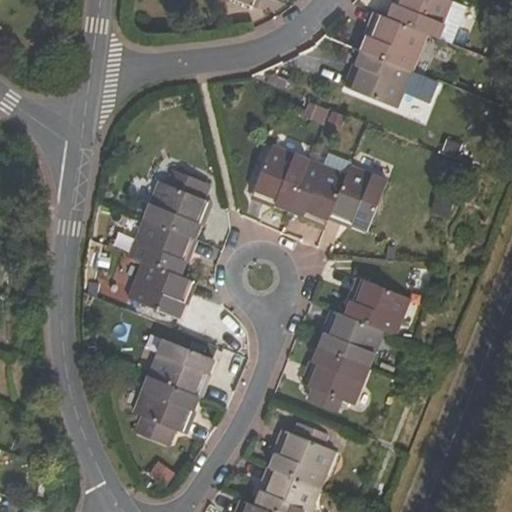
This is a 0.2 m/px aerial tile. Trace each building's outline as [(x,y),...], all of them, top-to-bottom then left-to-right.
[(233,0),(254,9),(257,0),(233,0)] [(453,1),(450,0),(398,0),(391,19),(427,33),(438,38),(453,1)] [(364,51),(412,71),(427,33),(391,19),(379,14),(364,51)] [(349,89),(397,108),(412,71),(364,51),(349,89)] [(324,122),(328,105),(307,100),(303,117),(324,122)] [(255,158),(266,162),(253,195),(290,210),(309,162),(261,143),(255,158)] [(309,162),(290,210),(328,225),(330,220),(331,216),(347,177),(309,162)] [(388,182),(350,168),(347,177),(331,216),(353,226),(368,232),(388,182)] [(174,171),(167,186),(160,182),(145,220),(194,239),(209,202),(205,200),(211,185),(174,171)] [(454,199),(439,195),(435,213),(449,216),(454,199)] [(331,216),(330,220),(352,229),(353,226),(331,216)] [(194,239),(145,220),(131,256),(146,262),(179,276),(194,239)] [(146,262),(131,299),(178,319),(193,281),(179,276),(146,262)] [(384,331),(396,336),(411,299),(362,279),(347,316),(384,331)] [(321,350),(369,369),(384,331),(347,316),(337,312),(321,350)] [(150,377),(199,396),(214,359),(165,339),(150,377)] [(306,387),(313,389),(308,402),(338,413),(343,401),(354,405),(369,369),(321,350),(306,387)] [(150,377),(136,414),(144,417),(137,434),(169,446),(175,430),(184,434),(199,396),(150,377)] [(272,470),(320,489),(335,452),(287,432),(272,470)] [(311,511),(320,489),(272,470),(257,507),(269,511),(311,511)] [(269,511),(257,507),(245,502),(240,511),(269,511)]
